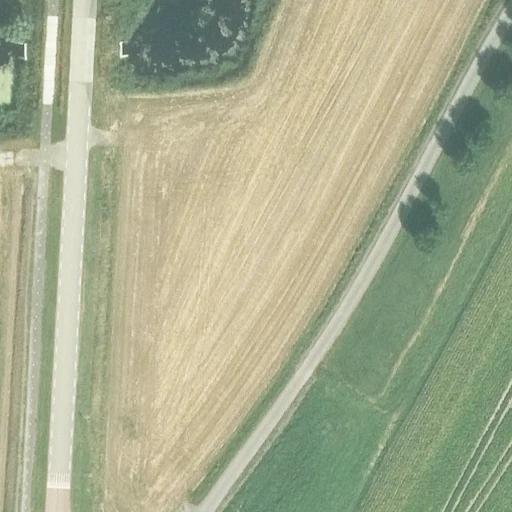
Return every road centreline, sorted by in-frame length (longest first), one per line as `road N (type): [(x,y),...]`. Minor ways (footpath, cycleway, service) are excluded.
road 1 (unclassified): [(199,511),(327,335),(511,10)]
road 2 (secondary): [(54,511),(84,0)]
